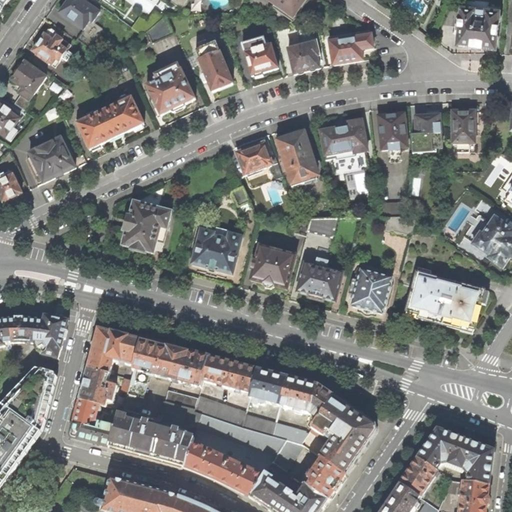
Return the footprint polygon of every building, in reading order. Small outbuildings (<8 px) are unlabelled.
[(0,0),(0,11),(8,0),(0,0)] [(70,0),(64,8),(60,14),(84,31),(90,22),(93,23),(100,13),(81,0),(70,0)] [(173,0),(171,3),(183,11),(190,0),(173,0)] [(267,0),(279,8),(271,19),(274,32),(298,28),(299,28),(300,26),(304,21),(307,17),(299,11),(307,0),(267,0)] [(494,48),(497,48),(498,33),(499,33),(500,24),(499,24),(501,10),(489,9),(489,4),(490,3),(490,2),(475,0),(475,1),(466,0),(465,1),(465,6),(463,6),(462,17),(460,17),(460,24),(461,24),(459,44),(461,44),(463,46),(467,47),(469,45),(471,45),(471,46),(477,46),(484,47),(484,46),(486,47),(488,49),(492,50),(494,48)] [(155,12),(148,22),(154,27),(165,19),(155,12)] [(133,29),(143,37),(147,33),(154,27),(148,22),(141,17),(133,29)] [(167,17),(165,19),(154,27),(147,33),(153,45),(175,35),(167,17)] [(311,30),(304,21),(300,26),(299,28),(303,43),(303,44),(304,46),(289,50),(295,76),(307,73),(320,70),(318,58),(321,57),(317,40),(318,40),(316,31),(311,30)] [(200,34),(205,47),(222,41),(218,28),(200,34)] [(37,57),(49,65),(50,64),(55,68),(71,46),(59,38),(58,36),(57,34),(52,30),(48,31),(40,42),(33,52),(37,55),(37,57)] [(369,32),(330,39),(331,42),(330,43),(334,67),(350,64),(364,62),(362,52),(374,50),(371,34),(369,32)] [(242,46),(252,78),(255,77),(256,79),(264,77),(263,75),(266,73),(279,70),(272,46),(267,47),(265,39),(242,46)] [(116,60),(124,56),(123,53),(112,43),(105,50),(116,60)] [(224,89),(234,85),(217,43),(196,52),(206,76),(202,77),(202,81),(206,85),(209,83),(213,94),(224,89)] [(21,96),(15,104),(26,112),(32,104),(29,102),(33,97),(47,78),(25,63),(17,74),(12,81),(22,89),(19,94),(21,96)] [(186,106),(196,101),(182,71),(181,71),(179,66),(166,71),(169,77),(147,87),(152,98),(149,99),(152,106),(155,105),(161,117),(172,112),(173,115),(180,112),(187,108),(186,106)] [(142,127),(145,125),(132,99),(130,95),(108,106),(110,110),(104,113),(117,139),(131,132),(134,130),(135,133),(143,129),(142,127)] [(0,134),(10,142),(17,133),(13,130),(20,121),(10,114),(11,112),(6,108),(4,110),(0,106),(0,134)] [(104,145),(117,139),(104,113),(99,115),(97,112),(76,122),(90,151),(92,151),(93,153),(101,149),(100,147),(104,145)] [(464,112),(453,112),(454,145),(458,145),(459,154),(476,153),(476,126),(480,126),(480,112),(476,112),(464,112)] [(391,116),(379,117),(380,128),(379,128),(382,151),(392,150),(392,152),(409,150),(405,115),(391,116)] [(424,115),(416,116),(418,143),(429,143),(429,150),(442,149),(442,134),(442,132),(442,129),(441,126),(440,117),(428,118),(428,115),(424,115)] [(328,131),(321,132),(322,139),(323,139),(327,161),(337,159),(336,155),(355,151),(356,154),(368,152),(362,122),(350,124),(351,127),(339,130),(328,131)] [(289,137),(277,141),(293,189),(318,180),(310,156),(314,155),(306,132),(289,137)] [(61,177),(76,169),(69,157),(70,157),(68,152),(67,152),(61,139),(50,144),(49,143),(39,148),(40,149),(29,154),(44,185),(61,177)] [(419,151),(429,150),(429,143),(418,143),(419,151)] [(237,154),(246,177),(274,166),(270,157),(270,156),(265,144),(258,147),(258,146),(253,148),(237,154)] [(13,200),(22,195),(13,177),(7,180),(5,177),(0,180),(1,182),(0,182),(0,196),(4,204),(13,200)] [(232,193),(239,208),(250,203),(243,188),(232,193)] [(147,253),(155,255),(158,243),(164,245),(173,213),(152,207),(153,203),(150,202),(143,200),(140,199),(139,204),(135,203),(131,217),(129,217),(125,232),(127,233),(123,247),(131,249),(131,250),(139,252),(147,254),(147,253)] [(381,205),(382,219),(389,219),(396,219),(405,218),(407,204),(381,205)] [(393,231),(412,236),(416,218),(405,218),(396,219),(393,231)] [(439,321),(475,331),(479,314),(485,292),(466,287),(469,277),(477,265),(438,238),(443,218),(416,218),(412,236),(411,240),(399,284),(414,288),(407,313),(439,321)] [(385,233),(411,240),(412,236),(393,231),(396,219),(389,219),(385,233)] [(511,230),(495,219),(486,233),(479,230),(471,243),(472,245),(490,258),(489,260),(503,270),(511,259),(511,230)] [(307,238),(308,233),(311,220),(298,221),(294,235),(307,238)] [(338,220),(311,220),(308,233),(332,239),(338,220)] [(219,273),(234,277),(237,265),(238,265),(239,258),(239,257),(243,238),(216,231),(215,234),(202,231),(198,246),(197,246),(196,253),(196,254),(193,266),(208,270),(207,275),(212,277),(218,278),(219,273)] [(275,288),(288,291),(296,257),(260,247),(256,262),(255,262),(253,269),(254,270),(251,281),(264,285),(264,286),(266,289),(268,290),(271,291),(275,289),(275,288)] [(324,300),(336,303),(343,274),(327,270),(329,263),(318,260),(316,268),(306,265),(298,294),(310,297),(310,299),(317,301),(324,303),(324,300)] [(366,312),(384,316),(385,310),(386,310),(392,287),(391,286),(393,280),(361,272),(358,282),(353,280),(349,295),(355,296),(352,308),(366,312)] [(16,319),(11,320),(12,344),(13,345),(21,345),(30,345),(38,346),(38,344),(42,345),(45,346),(43,356),(60,360),(70,321),(46,317),(45,321),(35,320),(24,319),(24,317),(16,318),(16,319)] [(0,348),(6,347),(6,345),(12,344),(11,320),(0,321),(0,348)] [(99,329),(89,369),(111,375),(114,362),(136,368),(143,341),(122,335),(99,329)] [(160,345),(143,341),(136,368),(124,411),(127,412),(140,415),(150,376),(172,381),(180,350),(160,345)] [(193,354),(180,350),(172,381),(198,388),(198,387),(202,388),(204,382),(210,358),(193,354)] [(234,364),(210,358),(204,382),(252,395),(258,371),(234,364)] [(85,384),(80,401),(101,406),(107,408),(109,402),(113,404),(118,387),(108,384),(111,375),(89,369),(85,384)] [(56,375),(36,370),(4,407),(9,411),(4,417),(0,414),(0,493),(22,463),(44,432),(49,414),(57,382),(55,381),(56,375)] [(271,374),(258,371),(252,395),(251,399),(256,401),(254,406),(259,407),(260,402),(281,407),(289,379),(271,374)] [(300,382),(289,379),(281,407),(295,411),(294,413),(303,416),(303,413),(311,415),(319,386),(300,382)] [(320,388),(319,386),(311,415),(319,421),(334,398),(325,391),(320,388)] [(169,391),(167,399),(178,402),(177,405),(197,410),(200,399),(169,391)] [(200,397),(200,399),(197,410),(196,413),(203,415),(243,429),(247,416),(247,414),(200,397)] [(356,412),(334,398),(319,421),(311,432),(323,440),(327,434),(334,439),(321,458),(323,460),(348,476),(380,428),(356,412)] [(78,411),(74,424),(97,430),(99,424),(97,421),(98,415),(100,414),(101,414),(102,412),(103,410),(102,408),(101,406),(80,401),(78,411)] [(192,427),(199,429),(203,415),(196,413),(197,410),(177,405),(166,402),(166,405),(163,416),(192,424),(192,427)] [(173,466),(187,469),(193,446),(195,439),(181,436),(182,432),(175,430),(174,434),(151,428),(152,425),(145,423),(145,426),(128,422),(129,419),(126,418),(127,412),(124,411),(124,412),(119,411),(115,428),(109,449),(135,456),(163,463),(173,466)] [(203,415),(199,429),(198,429),(278,457),(288,441),(273,438),(243,429),(203,415)] [(277,424),(247,416),(243,429),(273,438),(277,424)] [(93,444),(109,449),(115,428),(102,425),(99,424),(97,430),(74,424),(71,438),(93,444)] [(307,433),(277,424),(273,438),(288,441),(302,446),(309,435),(306,434),(307,433)] [(428,447),(420,460),(439,473),(443,466),(451,465),(451,467),(463,471),(464,470),(469,476),(468,484),(491,487),(495,452),(469,442),(439,431),(428,447)] [(278,457),(274,464),(287,473),(300,454),(298,453),(303,446),(302,446),(288,441),(278,457)] [(244,495),(251,499),(265,479),(256,475),(256,474),(203,449),(203,451),(193,446),(187,469),(191,471),(215,480),(244,495)] [(339,488),(348,476),(323,460),(309,480),(313,483),(310,488),(330,502),(339,488)] [(410,474),(402,486),(422,499),(440,473),(439,473),(420,460),(410,474)] [(211,511),(206,509),(181,499),(155,491),(74,470),(60,489),(67,495),(74,486),(108,496),(104,511),(106,511),(45,511),(43,511),(211,511)] [(270,511),(323,511),(330,502),(310,488),(307,487),(300,498),(267,476),(265,479),(251,499),(269,511),(270,511)] [(487,511),(489,503),(491,487),(468,484),(452,482),(447,493),(463,496),(461,511),(487,511)] [(394,497),(387,507),(393,511),(415,511),(420,505),(419,504),(422,499),(402,486),(394,497)] [(60,504),(67,495),(60,489),(53,499),(60,504)] [(420,511),(439,511),(440,511),(427,503),(420,511)]
